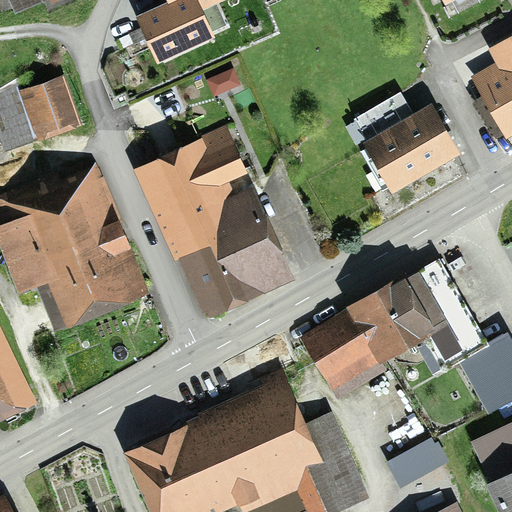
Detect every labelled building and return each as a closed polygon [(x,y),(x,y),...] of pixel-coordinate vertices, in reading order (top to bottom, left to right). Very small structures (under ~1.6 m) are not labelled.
[(9,0),(14,10),(36,0),(9,0)] [(215,33),(204,6),(218,0),(162,0),(136,12),(156,58),(215,33)] [(443,0),(448,0),(455,12),(479,0),(443,0)] [(511,32),(487,46),(494,60),(470,73),(481,93),(471,99),(492,137),(503,132),(505,135),(511,131),(511,32)] [(240,82),(233,67),(206,78),(213,94),(240,82)] [(82,121),(63,72),(22,87),(20,82),(0,89),(0,140),(0,141),(4,151),(82,121)] [(461,149),(432,99),(412,110),(400,89),(352,117),(365,138),(362,139),(391,189),(461,149)] [(247,169),(226,123),(132,164),(174,256),(177,255),(201,309),(206,306),(209,312),(294,275),(253,182),(234,190),(228,177),(247,169)] [(147,138),(138,142),(145,158),(153,154),(147,138)] [(56,169),(46,174),(101,309),(147,292),(95,161),(80,161),(57,171),(56,169)] [(54,329),(101,309),(46,174),(0,193),(0,245),(18,289),(35,282),(54,329)] [(405,271),(346,305),(378,360),(381,359),(423,335),(443,369),(458,360),(487,410),(511,396),(511,338),(506,328),(487,339),(439,256),(407,274),(405,271)] [(346,305),(298,332),(335,397),(386,368),(381,359),(378,360),(346,305)] [(0,419),(37,401),(0,325),(0,419)] [(307,422),(282,366),(259,376),(262,382),(197,411),(198,413),(178,421),(179,424),(124,449),(151,511),(215,511),(238,502),(242,511),(328,511),(368,494),(331,411),(307,422)] [(501,511),(511,511),(511,417),(470,438),(489,477),(485,479),(501,511)] [(386,459),(400,485),(449,459),(438,438),(434,441),(431,435),(386,459)] [(15,511),(5,491),(0,493),(0,511),(15,511)] [(462,511),(456,499),(428,511),(462,511)]
